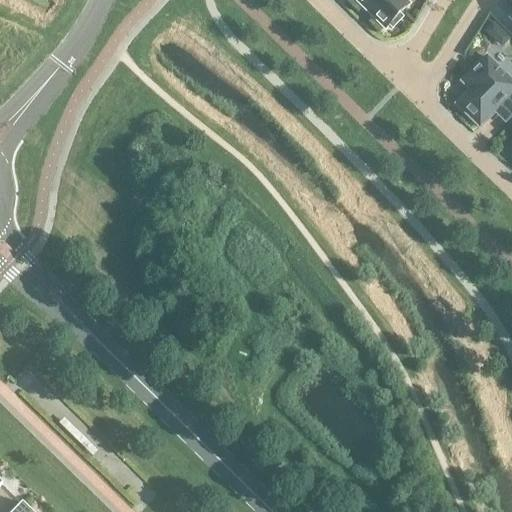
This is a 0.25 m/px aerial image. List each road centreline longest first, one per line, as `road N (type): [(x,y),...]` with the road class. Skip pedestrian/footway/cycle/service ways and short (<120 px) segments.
road 1 (tertiary): [(270,511),(0,245)]
road 2 (unclassified): [(104,0),(71,63),(0,139)]
road 3 (residential): [(511,194),(411,97)]
road 4 (residential): [(411,97),(484,0)]
